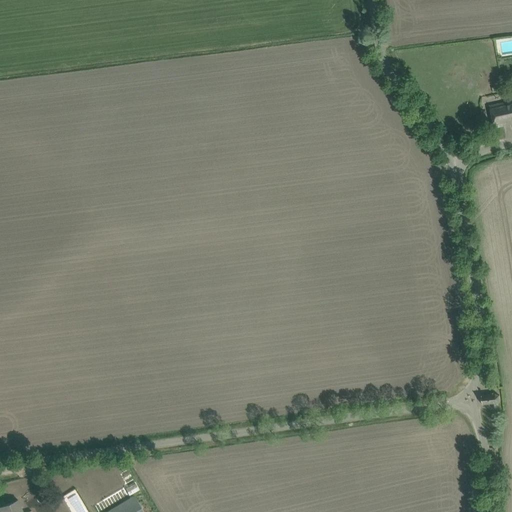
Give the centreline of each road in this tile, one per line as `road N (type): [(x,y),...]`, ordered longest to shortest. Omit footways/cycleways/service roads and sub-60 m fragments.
road 1 (unclassified): [(0,470),(472,398)]
road 2 (unclassified): [(472,398),(483,336),(455,164)]
road 3 (unclassified): [(455,164),(388,73),(372,0)]
